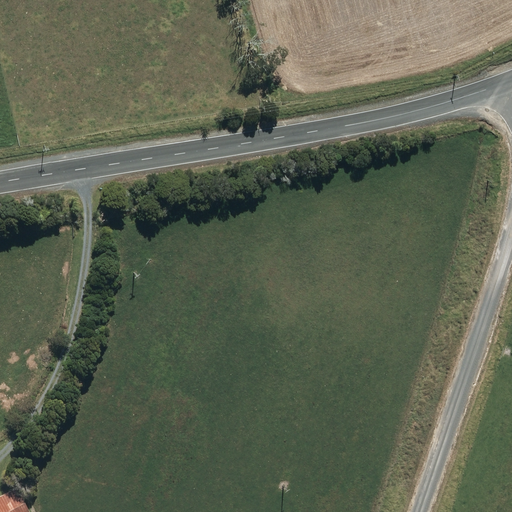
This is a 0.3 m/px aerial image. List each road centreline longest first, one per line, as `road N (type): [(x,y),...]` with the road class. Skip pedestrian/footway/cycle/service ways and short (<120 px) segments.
road 1 (unclassified): [(504,84),(346,126),(0,182)]
road 2 (unclassified): [(511,241),(410,511)]
